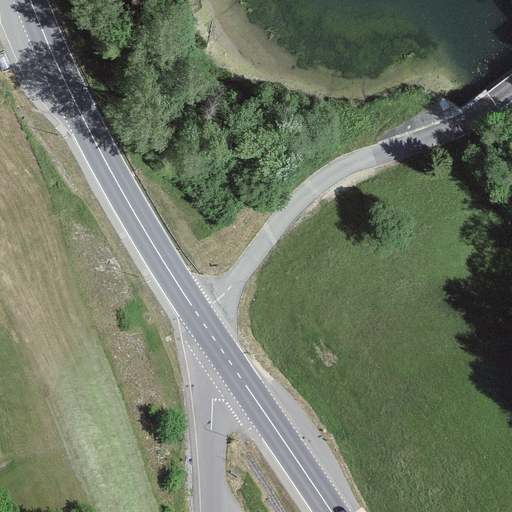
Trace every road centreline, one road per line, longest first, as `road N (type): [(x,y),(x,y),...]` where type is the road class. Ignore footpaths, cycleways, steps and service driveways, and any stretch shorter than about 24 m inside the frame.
road 1 (primary): [(233,367),(125,198),(30,0)]
road 2 (primary): [(331,511),(233,367)]
road 3 (residential): [(233,367),(212,400),(212,511)]
